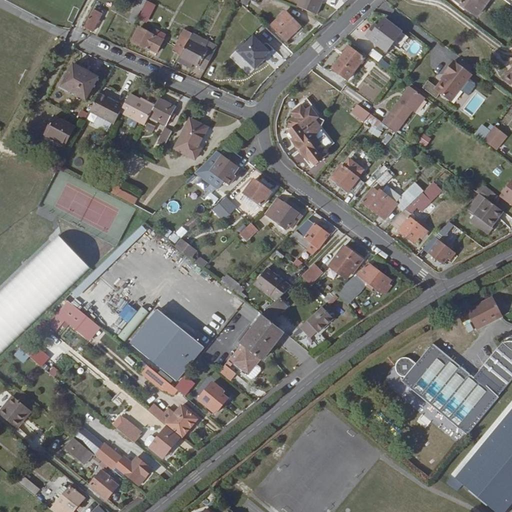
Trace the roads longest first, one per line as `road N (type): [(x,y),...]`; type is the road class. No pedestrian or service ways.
road 1 (tertiary): [(151,511),(326,370),(434,297)]
road 2 (residential): [(260,118),(268,159),(422,276),(434,297)]
road 3 (residential): [(72,37),(260,118)]
road 4 (residential): [(364,0),(273,91),(260,118)]
